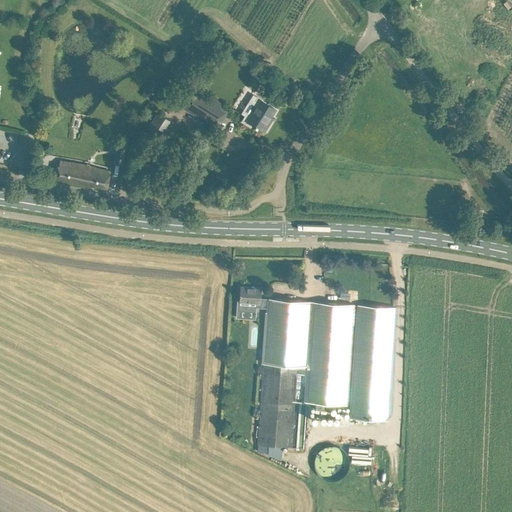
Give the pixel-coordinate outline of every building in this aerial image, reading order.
[(511,0),(507,0),(500,16),(511,21),(511,0)] [(306,39),(303,45),(311,50),(315,44),(318,46),(323,38),(328,31),(327,31),(333,23),(318,14),(304,37),(306,39)] [(151,78),(145,86),(154,92),(159,83),(151,78)] [(192,88),(181,106),(217,128),(228,110),(192,88)] [(270,117),(276,108),(255,96),(248,107),(249,108),(241,121),(250,126),(251,124),(257,127),(257,126),(264,131),(269,123),(265,121),(268,116),(270,117)] [(159,114),(150,129),(161,136),(170,121),(159,114)] [(125,143),(114,141),(112,162),(123,163),(125,143)] [(108,178),(109,170),(96,168),(95,167),(80,163),(61,161),(60,167),(53,166),(51,178),(106,188),(108,178)] [(469,214),(469,223),(485,224),(486,215),(469,214)] [(241,286),(240,292),(239,292),(239,295),(240,295),(240,301),(256,302),(255,307),(267,307),(268,300),(260,299),(261,287),(241,286)] [(268,300),(267,307),(267,310),(266,310),(262,364),(263,365),(297,367),(296,374),(306,375),(311,301),(269,298),(269,300),(268,300)] [(353,304),(311,301),(306,375),(304,401),(346,404),(353,304)] [(357,304),(349,417),(387,420),(395,307),(357,304)] [(297,367),(263,365),(257,444),(258,444),(269,445),(282,446),(291,446),(296,374),(297,367)] [(268,452),(268,454),(281,458),(282,446),(269,445),(268,452)] [(341,477),(342,476),(343,475),(344,475),(345,473),(346,472),(347,471),(347,470),(348,468),(348,467),(349,466),(349,465),(349,463),(349,461),(349,460),(348,458),(348,456),(347,454),(346,453),(344,451),(343,449),(342,449),(341,448),(340,447),(337,446),(336,445),(334,445),(331,445),(330,445),(328,445),(325,446),(323,447),(322,448),(320,449),(318,451),(317,452),(316,453),(316,455),(315,456),(315,457),(314,458),(314,460),(314,462),(314,463),(314,465),(314,467),(315,469),(316,470),(316,471),(317,473),(318,474),(319,475),(320,476),(321,477),(323,478),(324,478),(326,479),(328,480),(331,480),(332,480),(333,480),(334,480),(336,479),(338,479),(339,478),(341,477)]
